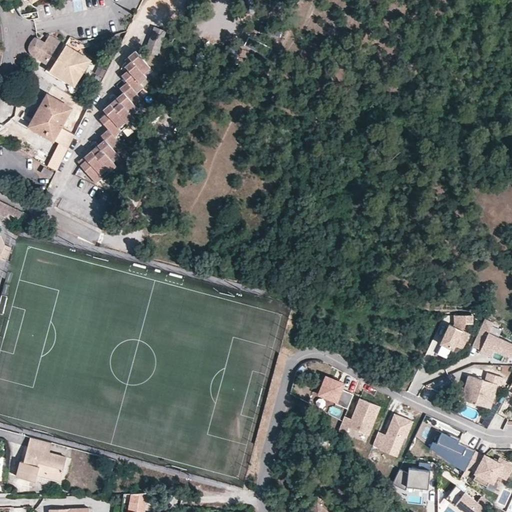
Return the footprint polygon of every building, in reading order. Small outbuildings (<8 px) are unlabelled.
[(158,54),(166,31),(154,26),(146,50),(158,54)] [(261,55),(267,47),(253,34),(246,42),(261,55)] [(90,60),(49,35),(44,42),(43,45),(33,39),(31,42),(29,46),(29,48),(29,50),(31,53),(32,55),(53,67),(77,81),(90,60)] [(132,115),(129,112),(136,106),(135,105),(133,102),(139,96),(137,93),(134,90),(142,84),(140,82),(138,80),(144,74),(144,73),(141,70),(148,64),(135,50),(128,56),(132,60),(125,66),(128,70),(122,76),(127,82),(120,88),(123,92),(117,98),(120,102),(114,107),(111,103),(103,109),(107,113),(100,119),(109,129),(101,135),(105,139),(98,145),(101,149),(95,154),(92,150),(85,156),(87,159),(85,161),(85,162),(81,166),(94,180),(100,174),(97,171),(104,165),(107,169),(114,163),(113,162),(111,159),(118,153),(116,152),(114,149),(121,143),(115,136),(112,133),(119,127),(116,124),(122,118),(126,121),(133,116),(132,115)] [(144,73),(150,67),(148,64),(141,70),(144,73)] [(77,81),(53,67),(51,71),(74,85),(77,81)] [(140,82),(147,77),(144,74),(138,80),(140,82)] [(137,93),(144,87),(142,84),(134,90),(137,93)] [(41,111),(50,95),(47,94),(38,109),(41,111)] [(54,141),(72,108),(50,95),(41,111),(38,109),(29,126),(54,141)] [(135,105),(142,99),(139,96),(133,102),(135,105)] [(114,107),(120,102),(117,98),(111,103),(114,107)] [(132,115),(138,109),(136,106),(129,112),(132,115)] [(128,124),(135,118),(133,116),(126,121),(128,124)] [(128,124),(126,121),(122,118),(116,124),(119,127),(121,130),(128,124)] [(115,136),(121,130),(119,127),(112,133),(115,136)] [(116,152),(123,146),(121,143),(114,149),(116,152)] [(95,154),(101,149),(98,145),(92,150),(95,154)] [(113,162),(120,156),(118,153),(111,159),(113,162)] [(85,162),(85,161),(87,159),(85,156),(78,162),(81,166),(85,162)] [(109,172),(117,165),(114,163),(107,169),(109,172)] [(109,172),(107,169),(104,165),(97,171),(100,174),(103,177),(109,172)] [(50,177),(53,172),(44,167),(41,172),(50,177)] [(96,183),(103,177),(100,174),(94,180),(96,183)] [(0,211),(0,212),(0,211),(0,214),(3,216),(7,215),(8,213),(19,218),(22,211),(0,200),(0,258),(5,260),(11,247),(5,244),(0,235),(0,211)] [(470,334),(463,330),(466,324),(473,324),(473,315),(454,315),(454,323),(454,326),(449,324),(440,343),(454,350),(456,345),(463,349),(470,334)] [(511,355),(511,342),(499,336),(502,330),(492,326),(494,322),(485,318),(473,345),(481,349),(492,354),(494,349),(511,357),(511,355)] [(469,375),(465,387),(461,399),(490,408),(497,384),(501,385),(503,377),(488,373),(485,380),(469,375)] [(342,389),(344,383),(326,376),(319,394),(337,401),(336,404),(347,408),(353,393),(342,389)] [(369,435),(380,406),(360,398),(353,416),(355,417),(354,420),(352,419),(344,416),(338,431),(346,434),(349,427),(369,435)] [(406,438),(413,420),(394,413),(386,434),(378,431),(373,445),(380,448),(380,449),(397,456),(405,437),(406,438)] [(468,465),(475,451),(476,450),(457,442),(458,440),(455,438),(456,436),(449,432),(448,434),(442,431),(435,445),(452,453),(449,461),(464,472),(468,465)] [(50,452),(52,443),(30,437),(28,446),(50,452)] [(449,461),(452,453),(435,445),(431,444),(430,447),(449,461)] [(60,481),(67,457),(50,452),(28,446),(24,462),(21,461),(17,476),(35,481),(37,475),(60,481)] [(507,478),(511,469),(511,464),(499,458),(497,461),(485,455),(484,456),(475,451),(468,465),(477,470),(476,472),(477,473),(473,479),(487,486),(490,480),(493,482),(498,474),(500,475),(507,478)] [(428,487),(430,468),(408,468),(408,473),(399,469),(392,484),(405,490),(407,487),(428,487)] [(494,492),(498,484),(495,483),(500,475),(498,474),(493,482),(490,480),(487,486),(486,488),(494,492)] [(477,502),(456,485),(446,498),(455,505),(456,503),(467,511),(492,511),(494,505),(482,496),(477,502)] [(146,504),(147,492),(132,493),(130,501),(146,504)] [(131,511),(144,511),(146,504),(130,501),(129,511),(131,511)] [(329,511),(317,502),(308,511),(329,511)]
